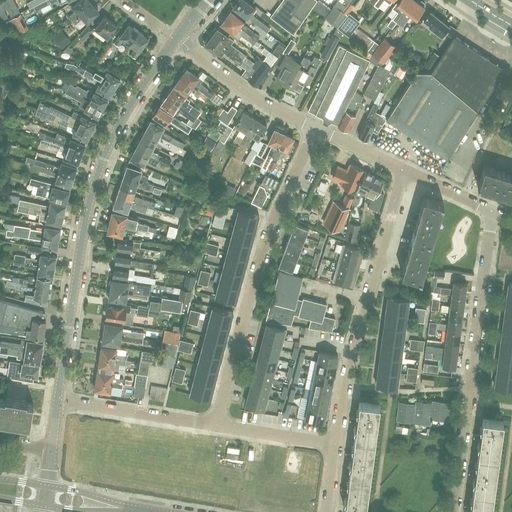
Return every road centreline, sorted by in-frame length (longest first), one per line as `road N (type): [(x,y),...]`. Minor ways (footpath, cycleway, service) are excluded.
road 1 (unclassified): [(58,402),(101,158),(176,36)]
road 2 (residential): [(216,427),(264,242),(313,129)]
road 3 (residential): [(453,511),(491,211)]
road 4 (residential): [(334,446),(403,170)]
road 5 (residential): [(313,129),(176,36)]
road 6 (residential): [(216,427),(58,402)]
